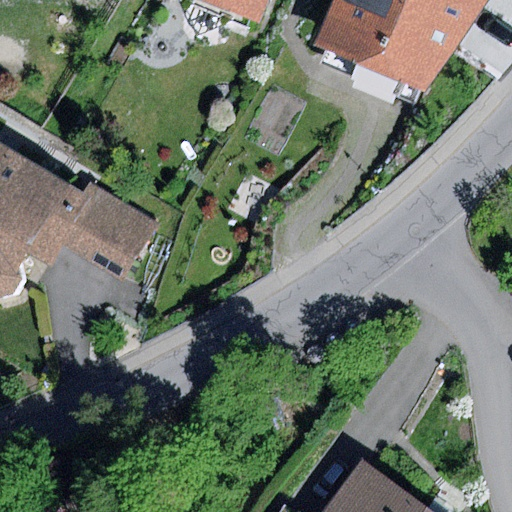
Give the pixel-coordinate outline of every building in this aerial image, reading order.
[(196,0),(261,27),(272,0),(196,0)] [(488,0),(338,0),(319,45),(425,88),(488,0)] [(98,195),(0,137),(0,299),(14,296),(23,280),(19,273),(31,254),(55,268),(67,249),(98,195)] [(101,190),(98,195),(67,249),(123,282),(158,223),(101,190)] [(432,511),(364,463),(328,511),(432,511)] [(94,511),(84,490),(37,511),(94,511)]
